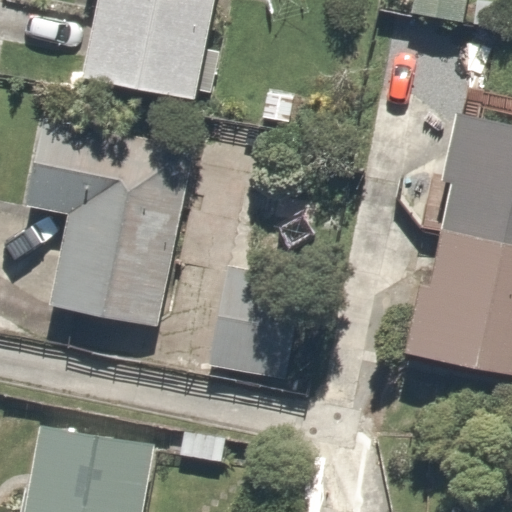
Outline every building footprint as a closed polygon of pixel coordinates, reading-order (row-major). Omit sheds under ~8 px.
[(202,98),(222,0),(102,0),(87,74),(202,98)] [(464,0),(414,0),(413,19),(463,23),(464,0)] [(511,238),(511,121),(465,113),(443,225),(511,238)] [(159,322),(193,145),(46,117),(31,200),(71,208),(53,302),(159,322)] [(511,238),(443,225),(416,341),(511,367),(511,238)] [(316,292),(225,275),(209,360),(301,377),(316,292)] [(148,511),(162,443),(49,422),(31,511),(148,511)]
